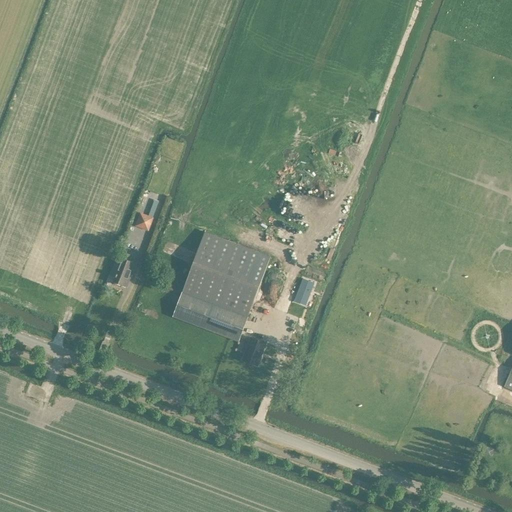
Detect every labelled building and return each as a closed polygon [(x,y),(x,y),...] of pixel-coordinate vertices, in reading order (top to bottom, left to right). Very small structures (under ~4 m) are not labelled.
[(148,232),(153,218),(139,213),(135,227),(148,232)] [(173,317),(192,325),(239,342),(270,257),(205,233),(182,292),(173,317)] [(131,256),(122,252),(120,258),(122,258),(113,281),(126,286),(130,276),(129,275),(134,263),(129,261),(131,256)] [(272,266),(260,296),(270,300),(273,292),(279,294),(286,276),(278,273),(280,269),(272,266)] [(303,278),(295,301),(307,305),(315,283),(303,278)] [(267,343),(251,337),(243,360),(259,366),(267,343)]
